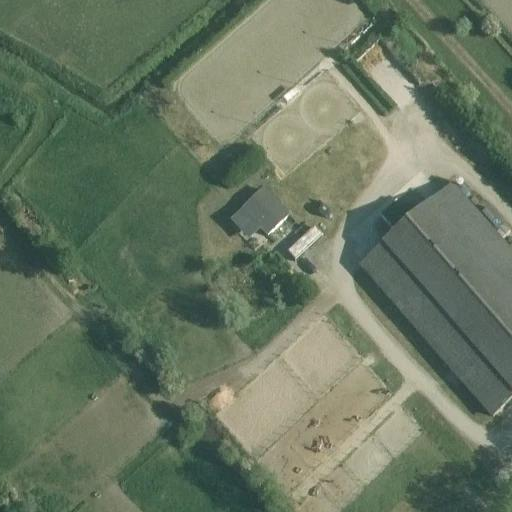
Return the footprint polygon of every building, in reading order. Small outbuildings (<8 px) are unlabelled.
[(367,78),(378,78),(379,38),(356,37),(356,60),(368,61),(367,78)] [(511,398),(511,258),(452,189),(415,221),(396,236),(361,266),(492,416),(511,398)] [(293,204),(307,219),(322,206),(308,191),(293,204)] [(264,192),(243,212),(266,236),(287,217),(264,192)] [(399,202),(380,218),(396,236),(415,221),(399,202)] [(312,221),(285,242),(292,250),(318,229),(312,221)]
